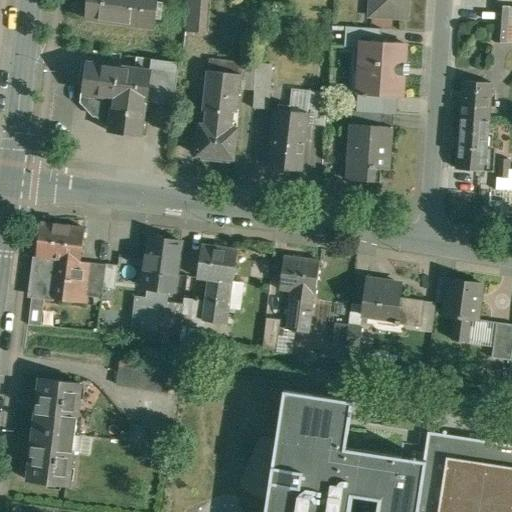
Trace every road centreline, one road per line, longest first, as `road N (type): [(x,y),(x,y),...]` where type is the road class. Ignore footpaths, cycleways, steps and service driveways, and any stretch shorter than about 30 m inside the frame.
road 1 (residential): [(9,180),(430,238)]
road 2 (residential): [(430,238),(445,0)]
road 3 (tertiary): [(26,0),(9,180)]
